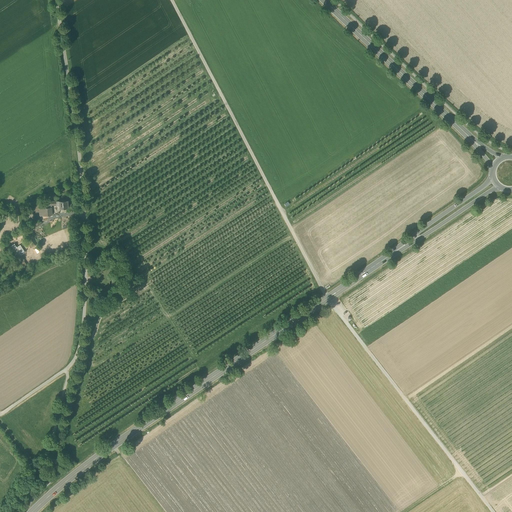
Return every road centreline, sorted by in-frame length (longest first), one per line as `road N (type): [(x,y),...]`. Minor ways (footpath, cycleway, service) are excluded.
road 1 (track): [(171,0),(326,297),(493,511)]
road 2 (primary): [(399,248),(92,460),(32,511)]
road 3 (unclassified): [(68,368),(84,298),(85,234),(55,0)]
road 4 (secondary): [(324,0),(472,140)]
